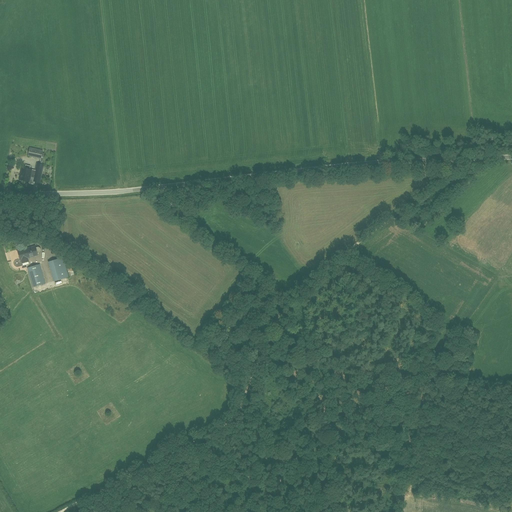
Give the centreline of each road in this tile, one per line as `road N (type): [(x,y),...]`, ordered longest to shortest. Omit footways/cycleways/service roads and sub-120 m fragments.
road 1 (unclassified): [(133,191),(373,162),(511,157)]
road 2 (track): [(64,511),(227,423),(266,346)]
road 3 (track): [(292,292),(460,158)]
road 4 (unclassified): [(133,191),(0,196)]
